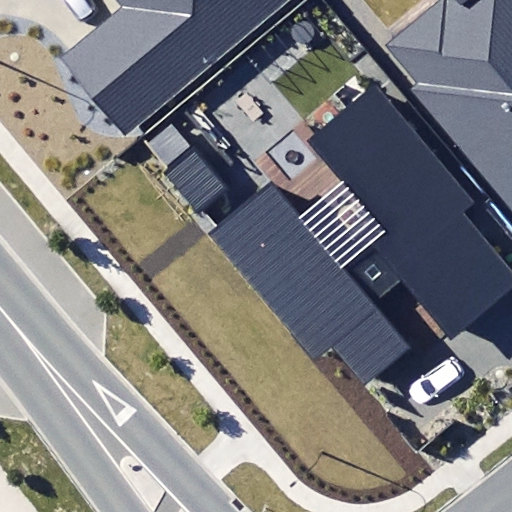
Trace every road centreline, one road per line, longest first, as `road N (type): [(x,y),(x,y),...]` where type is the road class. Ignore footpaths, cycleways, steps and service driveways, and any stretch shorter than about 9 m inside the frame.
road 1 (residential): [(63,384),(137,432),(220,511)]
road 2 (residential): [(126,511),(85,446),(63,384)]
